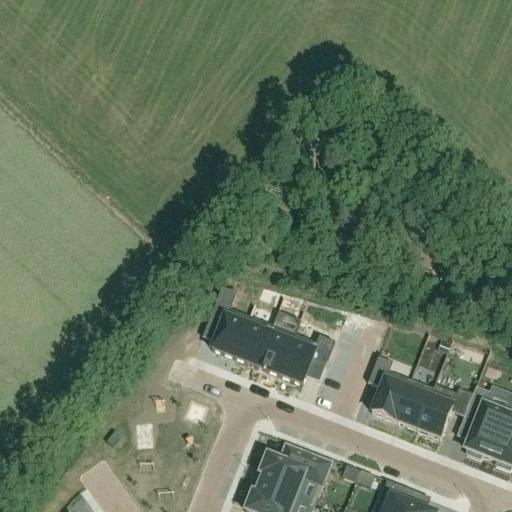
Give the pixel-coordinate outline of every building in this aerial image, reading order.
[(217,304),(210,322),(222,327),(215,346),(212,354),(234,363),(250,323),(230,315),(232,310),(217,304)] [(250,323),(234,363),(257,371),(272,332),(250,323)] [(272,332),(257,371),(279,380),(295,340),(272,332)] [(295,340),(279,380),(301,389),(305,381),(312,362),(326,368),(335,346),(318,339),(315,348),(295,340)] [(377,364),(368,386),(382,392),(372,417),(395,426),(411,385),(389,376),(392,370),(377,364)] [(411,385),(395,426),(417,434),(435,390),(434,389),(433,393),(411,385)] [(435,390),(417,434),(440,444),(451,416),(464,421),(473,399),(459,393),(457,398),(435,390)] [(476,391),(464,423),(476,428),(469,446),(466,453),(468,454),(467,458),(481,464),(482,460),(490,463),(511,406),(511,399),(493,392),(491,397),(476,391)] [(511,406),(490,463),(497,466),(496,470),(510,475),(511,472),(511,471),(511,406)] [(264,479),(260,489),(301,505),(312,478),(325,484),(331,468),(298,455),(286,450),(281,465),(268,460),(260,478),(264,479)] [(348,472),(344,482),(355,486),(359,476),(348,472)] [(361,475),(357,486),(370,491),(374,480),(361,475)] [(419,511),(408,507),(413,495),(387,485),(382,498),(391,502),(387,511),(419,511)] [(253,497),(247,511),(298,511),(301,505),(260,489),(256,498),(253,497)]
